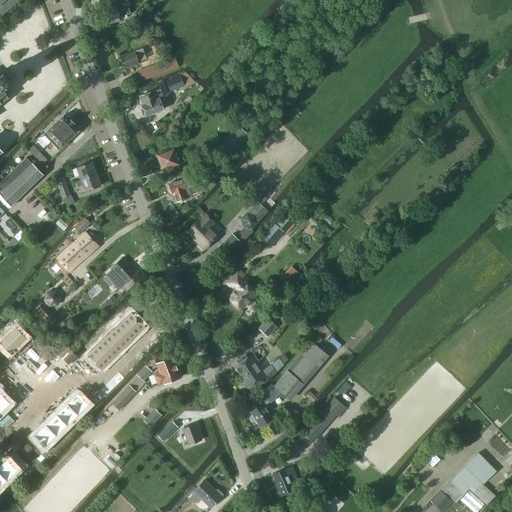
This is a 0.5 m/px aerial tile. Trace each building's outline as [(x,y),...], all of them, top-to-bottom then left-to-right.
[(18,0),(10,0),(0,9),(0,17),(19,1),(18,0)] [(117,0),(119,5),(116,6),(116,5),(104,9),(109,24),(121,19),(120,17),(131,13),(128,6),(131,4),(128,0),(117,0)] [(122,60),(121,60),(122,63),(123,62),(125,68),(139,63),(139,61),(146,58),(142,49),(121,57),(122,60)] [(138,71),(142,80),(173,68),(170,59),(138,71)] [(182,73),(187,86),(195,82),(185,72),(182,73)] [(0,153),(2,152),(0,150),(0,104),(1,103),(1,104),(3,103),(2,103),(8,98),(9,97),(6,93),(6,92),(9,91),(9,87),(6,86),(9,83),(10,83),(11,82),(10,80),(9,81),(8,79),(8,80),(4,76),(5,76),(4,75),(4,74),(3,73),(1,74),(2,75),(0,75),(0,153)] [(182,81),(180,76),(167,81),(170,91),(177,88),(184,85),(182,81)] [(163,81),(158,83),(160,89),(140,96),(143,104),(142,104),(146,116),(163,109),(160,101),(169,98),(163,81)] [(64,115),(43,134),(58,150),(78,131),(73,125),(75,124),(70,119),(69,121),(64,115)] [(247,125),(253,131),(260,125),(254,118),(247,125)] [(249,136),(238,125),(220,143),(231,154),(249,136)] [(33,145),(28,150),(32,153),(37,149),(33,145)] [(37,149),(32,153),(35,157),(40,153),(37,149)] [(161,163),(163,170),(179,164),(179,163),(186,161),(184,155),(177,158),(174,149),(158,155),(158,157),(157,158),(159,163),(161,163)] [(40,153),(35,157),(39,161),(44,156),(40,153)] [(44,156),(39,161),(42,164),(47,160),(44,156)] [(10,206),(43,175),(32,163),(31,164),(26,158),(0,182),(0,193),(0,194),(10,205),(10,206)] [(76,167),(81,179),(96,174),(92,162),(76,167)] [(54,174),(61,192),(68,189),(62,171),(54,174)] [(96,174),(81,179),(76,181),(78,187),(83,185),(85,191),(101,185),(96,174)] [(198,193),(195,184),(189,186),(186,178),(169,184),(172,193),(174,192),(177,201),(187,198),(186,197),(198,193)] [(68,189),(61,192),(66,205),(75,202),(72,194),(71,195),(68,189)] [(241,219),(243,227),(251,229),(257,223),(256,222),(267,212),(259,204),(249,214),(246,214),(241,219)] [(200,219),(188,232),(205,248),(212,241),(214,243),(219,239),(217,237),(223,231),(222,231),(221,232),(221,229),(205,214),(200,219)] [(86,218),(76,228),(80,232),(91,223),(86,218)] [(261,238),(269,245),(280,234),(272,226),(261,238)] [(86,232),(74,242),(88,256),(99,246),(86,232)] [(218,248),(225,255),(239,241),(232,234),(218,248)] [(14,238),(10,241),(15,246),(18,242),(14,238)] [(15,246),(10,241),(6,245),(11,249),(15,246)] [(88,256),(74,242),(57,258),(57,259),(55,261),(63,269),(61,271),(65,276),(88,256)] [(112,269),(106,275),(120,289),(121,287),(126,293),(137,281),(132,276),(137,272),(123,257),(111,269),(112,269)] [(228,292),(232,295),(229,298),(241,309),(254,295),(249,291),(251,288),(245,282),(249,278),(239,270),(227,283),(232,288),(228,292)] [(43,303),(36,308),(47,321),(53,316),(47,308),(50,306),(57,304),(60,297),(55,291),(48,292),(45,300),(43,303)] [(115,316),(112,319),(130,338),(143,325),(129,310),(119,320),(115,316)] [(9,332),(0,340),(0,343),(9,352),(25,336),(16,326),(19,323),(14,318),(4,327),(9,332)] [(258,328),(267,337),(277,327),(268,318),(258,328)] [(113,326),(107,332),(121,346),(130,338),(112,319),(108,322),(113,326)] [(107,332),(98,341),(112,355),(121,346),(107,332)] [(98,341),(85,354),(99,368),(112,355),(98,341)] [(289,398),(326,355),(311,342),(274,386),(271,384),(252,402),(255,406),(249,410),(252,415),(251,416),(255,422),(256,421),(258,424),(257,425),(260,428),(265,425),(265,424),(273,419),(264,404),(268,400),(270,403),(282,392),(289,398)] [(235,366),(242,377),(258,367),(254,361),(258,359),(255,354),(247,358),(245,356),(239,360),(241,363),(235,366)] [(151,373),(150,370),(157,367),(159,372),(154,374),(158,385),(164,383),(164,384),(165,384),(166,385),(170,383),(170,381),(180,378),(177,370),(177,369),(175,369),(174,367),(176,366),(176,365),(175,366),(172,357),(156,363),(155,359),(150,361),(151,363),(146,365),(137,374),(139,375),(113,403),(120,410),(146,382),(144,380),(151,373)] [(258,367),(242,377),(246,382),(244,384),(247,389),(255,383),(256,386),(255,387),(255,388),(263,382),(261,379),(264,377),(267,381),(276,373),(284,364),(279,358),(270,363),(271,364),(261,371),(258,367)] [(113,377),(109,381),(114,386),(118,382),(113,377)] [(0,412),(11,403),(1,392),(0,392),(0,412)] [(310,392),(307,396),(313,401),(317,397),(310,392)] [(76,394),(65,405),(77,416),(88,405),(76,394)] [(92,397),(90,399),(95,405),(98,402),(92,397)] [(335,397),(303,433),(312,441),(336,414),(339,417),(347,408),(335,397)] [(65,405),(55,415),(66,427),(77,416),(65,405)] [(157,411),(149,419),(154,423),(162,415),(157,411)] [(55,415),(44,426),(55,437),(66,427),(55,415)] [(173,422),(158,436),(164,441),(178,427),(173,422)] [(195,424),(182,429),(189,445),(201,440),(195,424)] [(44,426),(33,437),(44,448),(55,437),(44,426)] [(467,465),(485,482),(495,472),(477,455),(467,465)] [(0,458),(0,474),(7,481),(18,470),(14,466),(18,462),(15,458),(10,462),(7,459),(4,462),(0,458)] [(18,462),(14,466),(18,470),(22,466),(18,462)] [(292,466),(273,474),(281,495),(301,487),(292,466)] [(465,468),(457,476),(469,489),(486,506),(495,496),(465,468)] [(469,489),(457,476),(444,491),(457,502),(469,489)] [(195,492),(189,498),(193,503),(198,503),(202,499),(211,508),(223,495),(218,489),(216,491),(205,480),(194,491),(195,492)] [(432,501),(442,511),(452,502),(442,491),(432,501)]
